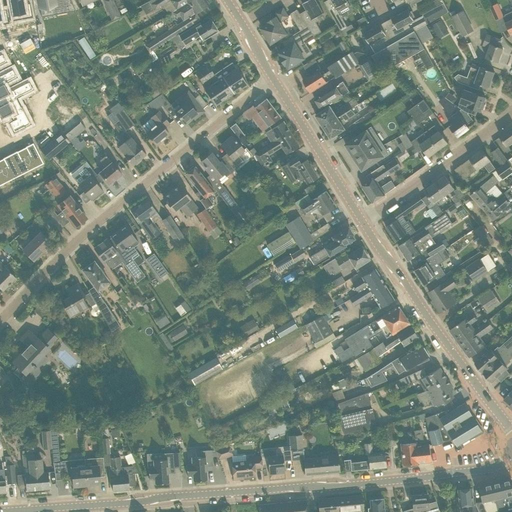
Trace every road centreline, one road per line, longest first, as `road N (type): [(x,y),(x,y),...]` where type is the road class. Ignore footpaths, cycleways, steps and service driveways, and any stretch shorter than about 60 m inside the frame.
road 1 (tertiary): [(0,511),(329,487),(492,468),(511,455)]
road 2 (residential): [(0,318),(113,208),(273,79)]
road 3 (tertiary): [(511,433),(362,223)]
road 4 (residential): [(362,223),(511,114)]
road 5 (tertiary): [(362,223),(273,79)]
road 6 (unknown): [(486,220),(494,246),(414,298)]
